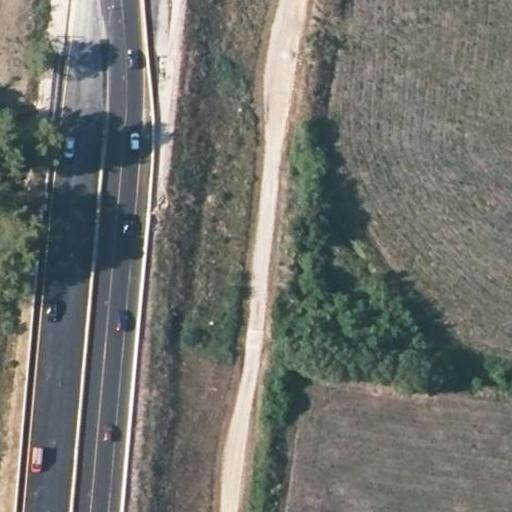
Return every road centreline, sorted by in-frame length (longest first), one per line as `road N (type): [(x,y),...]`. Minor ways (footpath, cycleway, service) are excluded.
road 1 (track): [(301,0),(234,511)]
road 2 (primary): [(96,511),(134,121),(123,0)]
road 3 (primary): [(92,0),(44,511)]
